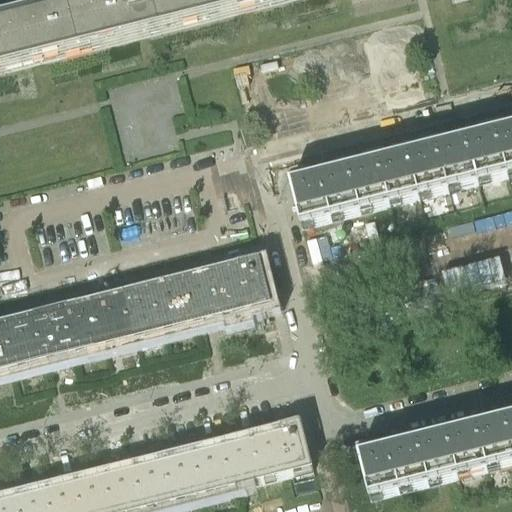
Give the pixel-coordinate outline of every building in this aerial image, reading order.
[(0,75),(301,0),(105,0),(0,26),(0,75)] [(511,135),(314,185),(313,180),(302,183),(302,182),(290,185),(302,232),(511,179),(511,135)] [(0,379),(272,311),(263,275),(261,263),(231,271),(233,276),(0,334),(0,379)] [(383,457),(381,452),(371,455),(370,454),(358,457),(370,504),(446,485),(511,468),(511,424),(449,440),(383,457)] [(274,440),(0,508),(0,511),(164,511),(314,475),(304,438),(305,438),(302,427),(272,434),(274,440)]
